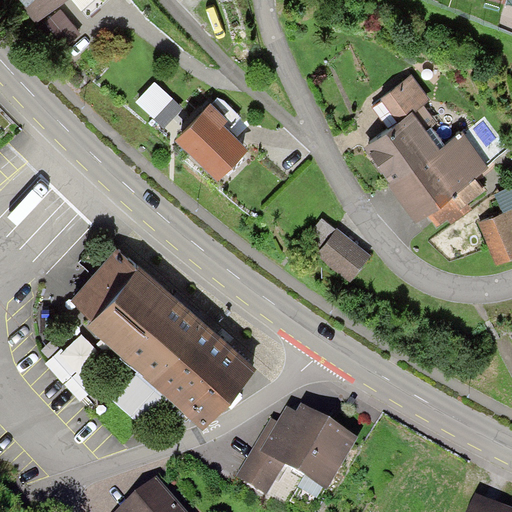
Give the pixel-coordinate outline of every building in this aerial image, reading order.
[(31,0),(42,13),(56,0),(31,0)] [(74,0),(87,15),(104,0),(74,0)] [(57,9),(44,22),(63,40),(76,28),(57,9)] [(382,92),(397,112),(407,105),(422,94),(407,74),(382,92)] [(153,78),(135,96),(162,122),(180,104),(153,78)] [(383,161),(419,210),(429,203),(473,171),(481,165),(454,129),(435,143),(407,105),(397,112),(365,136),(383,161)] [(216,173),(240,148),(217,126),(201,111),(177,136),(216,173)] [(481,183),(473,171),(429,203),(438,215),(446,209),(449,213),(466,200),(463,196),(481,183)] [(511,204),(479,217),(496,258),(511,251),(511,204)] [(320,218),(302,240),(347,275),(365,253),(320,218)] [(85,313),(134,260),(116,244),(68,297),(85,313)] [(134,260),(85,313),(139,362),(116,388),(149,417),(172,391),(200,416),(248,363),(222,340),(134,260)] [(87,397),(108,377),(99,368),(111,356),(86,329),(52,361),(87,397)] [(269,418),(235,472),(265,491),(285,461),(330,490),(357,447),(290,405),(278,424),(269,418)] [(181,511),(153,479),(113,511),(181,511)] [(511,511),(511,510),(477,496),(470,511),(511,511)]
